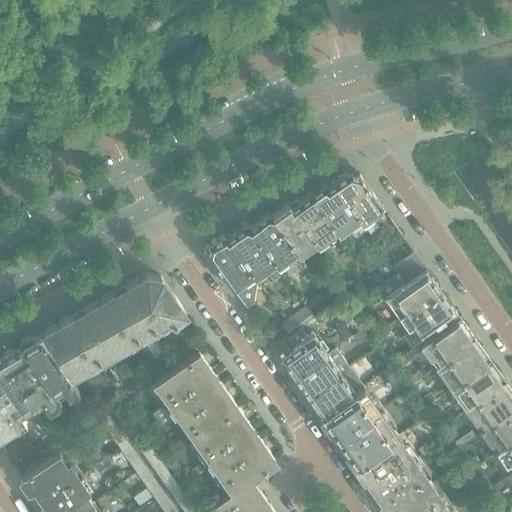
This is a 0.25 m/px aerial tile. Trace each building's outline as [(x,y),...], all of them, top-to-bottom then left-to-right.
[(383,208),(366,183),(358,172),(347,169),(332,180),(359,221),(368,233),(379,226),(372,216),(383,208)] [(359,221),(332,180),(327,184),(326,183),(321,183),(311,190),(310,190),(309,190),(310,190),(337,231),(339,235),(359,221)] [(337,231),(310,190),(298,199),(294,198),(289,202),(314,242),(316,245),(337,231)] [(314,242),(289,202),(287,200),(271,212),(299,252),(314,242)] [(299,252),(271,212),(266,211),(249,223),(276,264),(278,267),(299,252)] [(276,264),(249,223),(248,223),(243,222),(226,234),(256,278),(276,264)] [(256,278),(226,234),(224,232),(209,241),(206,250),(215,264),(246,307),(253,301),(257,279),(256,278)] [(382,297),(425,267),(412,250),(391,264),(396,273),(376,288),(382,297)] [(397,318),(439,289),(440,288),(425,267),(382,297),(397,318)] [(186,312),(160,276),(146,273),(81,309),(106,354),(167,320),(170,323),(186,312)] [(357,301),(368,293),(363,286),(352,295),(357,301)] [(459,317),(439,289),(397,318),(407,332),(415,327),(420,333),(443,317),(448,324),(456,319),(459,317)] [(317,304),(311,296),(303,302),(307,307),(309,310),(317,304)] [(315,317),(309,310),(307,307),(292,317),(299,326),(300,328),(315,317)] [(106,354),(81,309),(39,333),(68,375),(106,354)] [(299,326),(292,317),(287,320),(294,330),(299,326)] [(461,349),(470,343),(465,335),(467,334),(468,328),(463,321),(457,320),(456,319),(448,324),(419,345),(436,368),(453,355),(455,357),(462,352),(461,349)] [(342,322),(331,329),(334,333),(339,340),(340,341),(350,334),(342,322)] [(294,375),(326,353),(311,334),(307,337),(300,328),(299,326),(294,330),(273,345),(280,354),(279,354),(294,375)] [(68,375),(39,333),(33,336),(28,335),(28,334),(20,340),(19,344),(19,345),(18,345),(57,401),(65,396),(66,397),(78,390),(68,375)] [(334,333),(324,340),(330,347),(339,340),(334,333)] [(164,352),(157,340),(152,343),(159,355),(164,352)] [(478,374),(476,370),(487,363),(485,361),(484,362),(480,357),(482,355),(483,350),(478,342),(473,343),(472,341),(470,343),(461,349),(462,352),(455,357),(453,355),(436,368),(451,389),(467,377),(470,379),(478,374)] [(159,355),(152,343),(147,346),(153,358),(159,355)] [(57,401),(18,345),(0,357),(0,359),(32,406),(41,401),(46,408),(57,401)] [(308,395),(340,373),(350,365),(349,364),(348,365),(335,346),(326,353),(294,375),(308,395)] [(189,438),(236,404),(198,351),(151,383),(168,408),(166,410),(160,407),(152,413),(160,425),(170,417),(169,416),(172,413),(189,438)] [(32,406),(0,359),(0,400),(16,425),(27,418),(23,412),(32,406)] [(491,392),(501,383),(500,382),(499,384),(495,378),(496,377),(498,371),(493,364),(487,363),(476,370),(478,374),(470,379),(467,377),(451,389),(464,408),(462,409),(461,408),(447,418),(443,412),(429,422),(436,431),(466,410),(482,398),(485,400),(492,395),(491,392)] [(121,376),(114,364),(108,367),(115,380),(121,376)] [(321,414),(353,391),(362,384),(363,384),(350,365),(340,373),(308,395),(321,414)] [(406,389),(423,377),(418,369),(401,382),(401,383),(406,389)] [(398,397),(407,391),(406,389),(401,383),(390,391),(395,399),(398,397)] [(506,412),(511,408),(511,402),(510,399),(511,398),(511,395),(511,391),(508,385),(502,384),(501,383),(491,392),(492,395),(485,400),(482,398),(466,410),(480,431),(497,419),(500,420),(507,415),(506,412)] [(356,463),(398,434),(362,384),(353,391),(321,414),(356,463)] [(420,410),(431,403),(426,396),(416,403),(420,410)] [(0,434),(16,425),(0,400),(0,434)] [(69,418),(58,403),(53,406),(63,421),(69,418)] [(249,476),(274,459),(236,404),(189,438),(227,490),(228,492),(249,476)] [(410,408),(409,415),(413,421),(422,415),(415,404),(410,408)] [(116,417),(125,410),(121,405),(112,411),(116,417)] [(511,408),(506,412),(507,415),(500,420),(497,419),(480,431),(495,452),(511,440),(511,408)] [(120,422),(129,416),(125,410),(116,417),(120,422)] [(97,422),(90,412),(78,420),(85,431),(97,422)] [(103,425),(112,419),(108,413),(107,414),(100,419),(101,421),(103,425)] [(124,427),(133,421),(129,416),(120,422),(124,427)] [(107,430),(116,424),(112,419),(103,425),(107,430)] [(128,433),(136,427),(133,421),(124,427),(128,433)] [(111,436),(120,430),(116,424),(107,430),(111,436)] [(132,438),(140,432),(136,427),(128,433),(132,438)] [(456,448),(474,435),(470,429),(453,441),(456,448)] [(115,441),(124,435),(120,430),(111,436),(115,441)] [(59,446),(50,432),(41,438),(51,452),(59,446)] [(136,444),(144,437),(140,432),(132,438),(136,444)] [(390,511),(432,482),(398,434),(356,463),(390,511)] [(119,447),(128,441),(124,435),(115,441),(119,447)] [(139,449),(148,443),(144,437),(136,444),(139,449)] [(511,440),(495,452),(510,473),(511,472),(511,440)] [(122,452),(132,446),(128,441),(119,447),(122,452)] [(430,442),(420,449),(422,453),(433,446),(430,442)] [(152,448),(148,443),(139,449),(143,454),(152,448)] [(126,458),(135,451),(132,446),(122,452),(126,458)] [(425,457),(436,450),(433,446),(422,453),(425,457)] [(147,460),(156,454),(152,448),(143,454),(147,460)] [(85,491),(88,488),(68,458),(65,461),(57,450),(45,458),(40,461),(28,469),(21,475),(19,477),(26,488),(30,487),(41,503),(38,505),(42,511),(74,511),(92,501),(85,491)] [(45,458),(40,450),(36,454),(40,461),(45,458)] [(93,464),(102,458),(96,450),(84,459),(89,467),(93,464)] [(130,463),(139,457),(135,451),(126,458),(130,463)] [(151,465),(160,459),(156,454),(147,460),(151,465)] [(467,472),(481,462),(475,454),(461,464),(467,472)] [(98,471),(109,463),(104,456),(102,458),(93,464),(98,471)] [(134,469),(143,462),(139,457),(130,463),(134,469)] [(28,469),(21,459),(14,464),(21,475),(28,469)] [(160,459),(152,465),(159,476),(167,470),(160,459)] [(147,469),(147,468),(143,462),(134,469),(135,471),(138,475),(138,474),(147,469)] [(193,475),(203,469),(199,463),(189,470),(193,475)] [(147,469),(138,474),(146,485),(154,479),(147,469)] [(198,482),(207,475),(203,469),(193,475),(198,482)] [(167,470),(159,476),(166,486),(174,481),(167,470)] [(483,474),(473,481),(480,493),(491,486),(483,474)] [(209,511),(253,511),(267,502),(249,476),(228,492),(227,490),(205,506),(209,511)] [(477,488),(470,478),(462,483),(470,493),(477,488)] [(154,479),(146,485),(153,495),(161,490),(154,479)] [(174,481),(166,486),(174,497),(182,491),(174,481)] [(453,511),(432,482),(390,511),(453,511)] [(477,488),(470,493),(477,504),(484,499),(480,494),(477,488)] [(161,490),(153,495),(160,506),(169,500),(161,490)] [(182,491),(174,497),(181,507),(189,502),(182,491)] [(169,500),(160,506),(164,511),(174,511),(176,511),(169,500)] [(104,511),(101,508),(98,510),(92,501),(74,511),(104,511)] [(196,511),(189,502),(181,507),(184,511),(196,511)] [(274,511),(267,502),(253,511),(274,511)]
